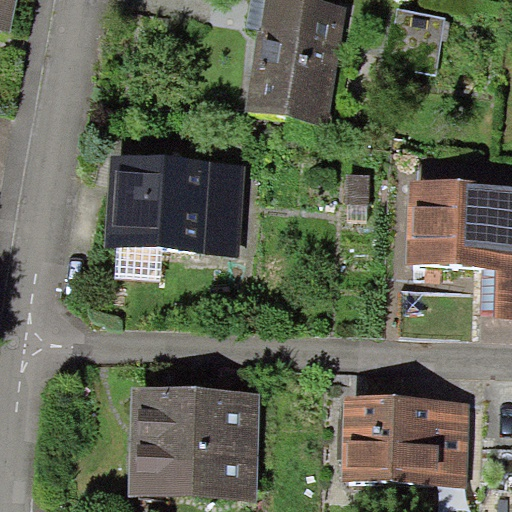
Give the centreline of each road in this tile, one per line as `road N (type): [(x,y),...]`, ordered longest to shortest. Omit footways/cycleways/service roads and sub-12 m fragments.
road 1 (residential): [(24,340),(511,359)]
road 2 (residential): [(83,0),(24,340)]
road 3 (residential): [(24,340),(5,511)]
